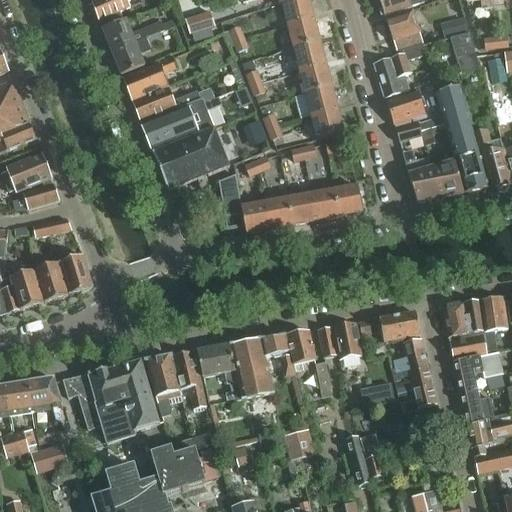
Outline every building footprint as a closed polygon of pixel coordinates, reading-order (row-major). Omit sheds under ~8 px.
[(92,0),(93,4),(92,5),(99,24),(117,16),(131,10),(126,0),(92,0)] [(308,0),(302,0),(281,6),(287,29),(314,22),(308,0)] [(378,0),(384,18),(413,9),(425,5),(423,0),(378,0)] [(491,0),(466,0),(467,5),(481,4),(482,12),(493,11),(492,2),(491,0)] [(210,13),(184,21),(190,38),(216,30),(210,13)] [(414,13),(387,22),(394,43),(420,35),(421,35),(414,13)] [(117,16),(99,24),(102,32),(112,56),(160,37),(166,33),(176,30),(173,23),(164,26),(162,23),(132,35),(127,22),(121,24),(117,16)] [(463,20),(441,26),(445,40),(467,34),(463,20)] [(314,22),(287,29),(293,52),(320,45),(314,22)] [(230,33),(228,34),(233,44),(245,40),(240,29),(230,33)] [(420,35),(394,43),(397,55),(405,52),(422,47),(422,46),(424,46),(420,35)] [(470,35),(450,41),(462,77),(481,72),(477,60),(470,35)] [(160,37),(112,56),(121,79),(146,68),(141,56),(164,46),(160,37)] [(507,38),(496,39),(497,52),(509,50),(507,38)] [(496,39),(484,41),(486,53),(497,52),(496,39)] [(245,40),(233,44),(238,55),(249,51),(245,40)] [(320,45),(293,52),(299,75),(326,67),(320,45)] [(382,63),(373,66),(385,102),(410,93),(406,78),(413,76),(409,63),(425,58),(422,47),(405,52),(406,56),(382,63)] [(0,51),(0,78),(10,74),(0,51)] [(160,66),(123,81),(132,105),(169,90),(164,78),(178,72),(173,60),(160,66)] [(326,67),(299,75),(305,97),(332,90),(326,67)] [(258,73),(246,78),(250,88),(262,84),(258,73)] [(0,88),(0,156),(36,143),(25,114),(14,84),(13,84),(0,88)] [(262,84),(250,88),(254,100),(266,95),(262,84)] [(462,89),(436,97),(437,102),(442,120),(445,128),(444,128),(455,162),(464,196),(490,193),(490,192),(480,158),(481,158),(475,136),(462,89)] [(169,90),(132,105),(141,126),(201,104),(204,103),(203,101),(201,102),(197,93),(174,103),(169,90)] [(332,90),(305,97),(311,120),(338,113),(332,90)] [(419,94),(387,105),(394,127),(412,122),(413,125),(427,121),(423,107),(419,94)] [(201,104),(141,126),(145,138),(152,156),(212,132),(205,115),(225,107),(222,101),(203,109),(201,104)] [(511,112),(495,116),(501,141),(511,179),(511,112)] [(338,113),(311,120),(317,143),(344,136),(338,113)] [(275,117),(263,121),(267,132),(279,128),(275,117)] [(419,126),(396,132),(400,145),(423,140),(422,135),(432,132),(444,128),(445,128),(442,120),(427,124),(419,126)] [(279,128),(267,132),(271,143),(283,139),(279,128)] [(212,132),(152,156),(168,195),(230,169),(214,131),(212,132)] [(432,132),(422,135),(423,140),(425,149),(435,146),(432,132)] [(487,133),(475,136),(481,158),(480,158),(490,192),(511,188),(511,179),(501,141),(490,144),(487,133)] [(337,144),(325,146),(328,157),(339,153),(337,144)] [(315,149),(303,152),(305,162),(317,159),(315,149)] [(303,152),(292,154),(294,164),(305,162),(303,152)] [(413,153),(403,156),(409,176),(417,205),(441,201),(432,169),(433,169),(431,161),(416,163),(413,153)] [(8,175),(3,177),(11,196),(16,194),(17,196),(43,186),(45,189),(53,187),(51,182),(52,182),(42,158),(7,173),(8,175)] [(267,161),(256,165),(260,175),(271,170),(267,161)] [(433,169),(432,169),(441,201),(464,197),(464,196),(455,162),(433,169)] [(256,165),(245,170),(246,170),(249,179),(260,175),(256,165)] [(236,177),(219,184),(225,219),(243,216),(242,210),(236,177)] [(45,189),(23,195),(29,212),(61,204),(54,187),(53,187),(45,189)] [(358,189),(335,193),(340,219),(363,215),(358,188),(358,189)] [(335,193),(311,197),(316,223),(340,219),(335,193)] [(311,197),(288,201),(293,228),(316,223),(311,197)] [(29,212),(25,201),(14,204),(16,213),(28,213),(29,212)] [(288,201),(264,206),(269,232),(293,228),(288,201)] [(264,206),(242,210),(243,216),(246,236),(269,232),(264,206)] [(67,222),(44,226),(47,239),(72,233),(67,222)] [(44,226),(32,229),(36,241),(47,239),(44,226)] [(0,233),(0,278),(1,279),(4,279),(5,262),(9,233),(0,233)] [(83,259),(60,266),(69,298),(94,291),(83,259)] [(60,266),(36,273),(46,305),(69,298),(60,266)] [(12,289),(1,292),(8,316),(20,313),(46,305),(36,273),(9,280),(12,289)] [(0,318),(8,316),(1,292),(1,279),(0,278),(0,318)] [(503,301),(480,304),(489,357),(498,355),(494,334),(508,332),(503,301)] [(464,306),(443,310),(454,364),(480,359),(483,371),(482,372),(484,381),(504,377),(499,355),(498,355),(489,357),(480,304),(464,306)] [(416,315),(380,322),(380,323),(384,345),(421,338),(416,315)] [(369,324),(359,326),(362,340),(372,338),(369,324)] [(356,327),(332,331),(338,358),(340,363),(363,358),(356,327)] [(332,331),(318,333),(324,362),(338,358),(332,331)] [(310,334),(284,338),(289,355),(290,357),(293,368),(294,368),(317,363),(310,335),(310,334)] [(262,342),(230,348),(242,402),(242,403),(275,397),(266,361),(280,357),(286,381),(296,378),(294,368),(293,368),(290,357),(289,355),(284,338),(262,342)] [(395,371),(391,372),(392,376),(409,373),(427,369),(421,341),(402,345),(406,359),(393,362),(395,371)] [(230,348),(196,355),(202,381),(217,378),(225,377),(226,379),(228,387),(230,387),(234,404),(242,402),(230,348)] [(196,355),(173,358),(182,392),(189,391),(193,413),(208,409),(202,381),(196,355)] [(173,358),(146,363),(155,397),(162,419),(166,417),(172,415),(170,408),(184,404),(182,392),(173,358)] [(454,364),(453,365),(460,396),(478,392),(474,374),(482,372),(483,371),(480,359),(454,364)] [(73,382),(63,384),(68,402),(78,399),(88,433),(101,430),(106,448),(137,439),(135,434),(160,427),(141,364),(88,379),(88,377),(73,382)] [(326,365),(315,367),(322,401),(333,399),(326,365)] [(411,384),(395,388),(398,397),(432,388),(427,369),(409,373),(409,375),(411,384)] [(54,381),(29,385),(34,416),(52,413),(55,427),(61,425),(64,435),(71,433),(64,411),(54,381)] [(29,385),(5,389),(10,420),(34,416),(29,385)] [(392,387),(361,391),(363,405),(394,401),(392,387)] [(432,388),(398,397),(400,406),(415,403),(418,412),(436,407),(432,388)] [(5,389),(0,389),(0,421),(10,420),(5,389)] [(478,392),(460,396),(467,428),(489,424),(490,430),(511,426),(511,419),(511,416),(494,419),(494,417),(494,416),(490,400),(480,402),(478,392)] [(489,424),(467,428),(474,461),(487,459),(487,458),(485,449),(494,447),(493,441),(511,437),(511,426),(490,430),(489,424)] [(32,431),(24,434),(29,450),(37,448),(32,431)] [(309,432),(284,439),(286,447),(290,464),(315,457),(309,432)] [(24,434),(12,437),(19,459),(30,455),(29,450),(24,434)] [(283,434),(259,438),(262,452),(286,447),(284,439),(283,434)] [(193,441),(196,453),(216,447),(212,435),(193,441)] [(375,436),(360,440),(365,460),(381,456),(375,436)] [(12,437),(1,441),(5,455),(7,462),(19,459),(12,437)] [(359,439),(345,443),(358,490),(371,486),(359,439)] [(172,511),(172,507),(169,508),(166,498),(206,486),(206,485),(197,456),(196,453),(193,441),(182,444),(185,455),(175,458),(172,450),(151,457),(158,480),(141,485),(135,466),(105,475),(111,494),(91,500),(94,511),(172,511)] [(63,447),(31,456),(37,476),(68,467),(63,447)] [(211,451),(197,456),(206,485),(219,481),(211,451)] [(487,459),(474,461),(478,477),(511,469),(511,452),(487,458),(487,459)] [(379,458),(365,462),(370,482),(385,477),(379,458)] [(430,483),(423,485),(425,495),(432,494),(430,483)] [(442,511),(438,493),(424,496),(427,511),(442,511)] [(427,511),(424,496),(412,499),(415,511),(427,511)] [(23,511),(21,502),(4,506),(5,511),(23,511)]
